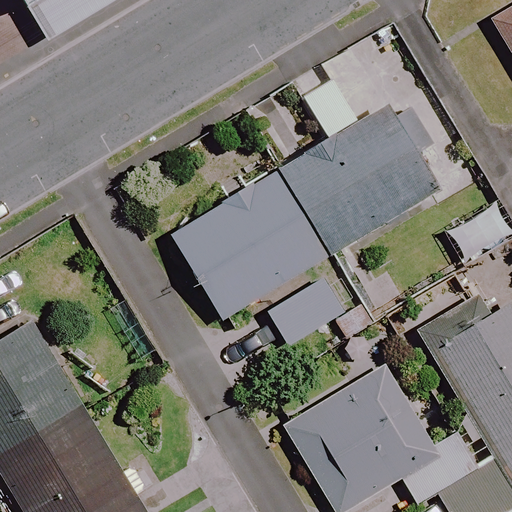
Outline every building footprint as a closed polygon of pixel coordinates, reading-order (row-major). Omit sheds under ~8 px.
[(10,0),(21,18),(49,0),(10,0)] [(511,8),(487,24),(511,63),(511,8)] [(269,176),(323,262),(434,197),(424,181),(457,162),(390,48),(334,81),(327,70),(293,89),(324,141),(269,176)] [(323,262),(269,176),(253,186),(243,169),(214,185),(224,203),(169,235),(223,321),(323,262)] [(387,272),(358,288),(374,315),(402,299),(387,272)] [(342,314),(321,279),(263,313),(284,349),(332,320),(345,340),(372,323),(359,303),(342,314)] [(511,304),(428,353),(474,431),(511,496),(511,304)] [(141,511),(34,324),(0,343),(0,480),(18,511),(141,511)] [(511,511),(511,496),(474,431),(436,454),(384,365),(279,427),(328,511),(348,511),(398,483),(414,509),(433,497),(441,511),(511,511)]
